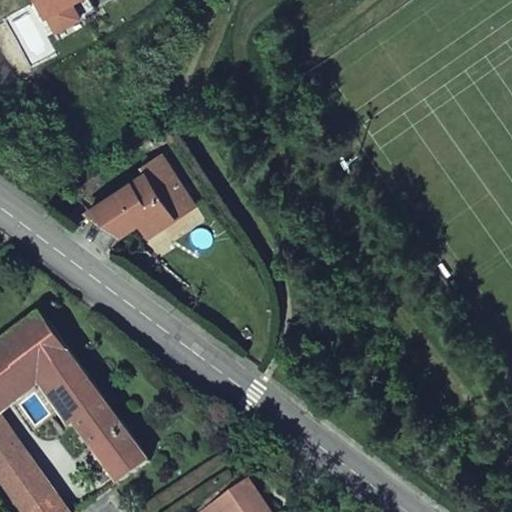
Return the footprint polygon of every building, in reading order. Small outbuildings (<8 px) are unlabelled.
[(37,0),(57,36),(92,17),(83,0),(37,0)] [(199,204),(165,155),(147,168),(149,172),(90,211),(125,234),(132,230),(128,224),(151,209),(155,215),(163,227),(199,204)] [(143,223),(155,215),(151,209),(128,224),(132,230),(143,223)] [(155,215),(143,223),(151,235),(163,227),(155,215)] [(45,315),(0,347),(0,456),(20,443),(2,415),(41,386),(72,429),(79,425),(122,484),(152,461),(45,315)] [(0,480),(22,511),(38,511),(58,498),(20,443),(0,456),(0,480)] [(272,511),(253,483),(211,511),(272,511)] [(67,511),(58,498),(38,511),(67,511)]
